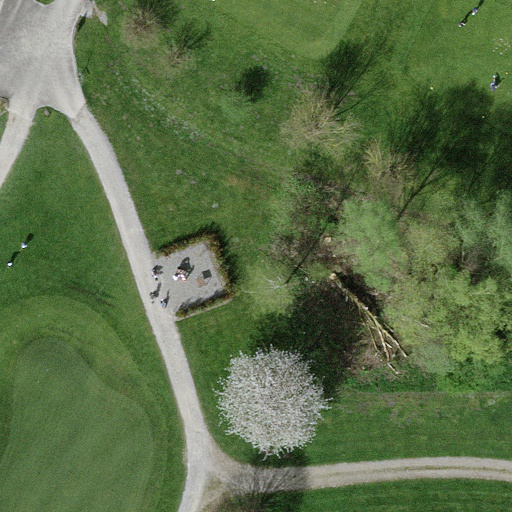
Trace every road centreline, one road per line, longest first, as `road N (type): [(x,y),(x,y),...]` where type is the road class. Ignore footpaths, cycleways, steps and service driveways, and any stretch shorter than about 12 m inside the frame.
road 1 (track): [(198,511),(207,488),(93,141),(50,72),(0,68)]
road 2 (track): [(511,487),(429,478),(207,488)]
road 3 (track): [(84,0),(0,171)]
